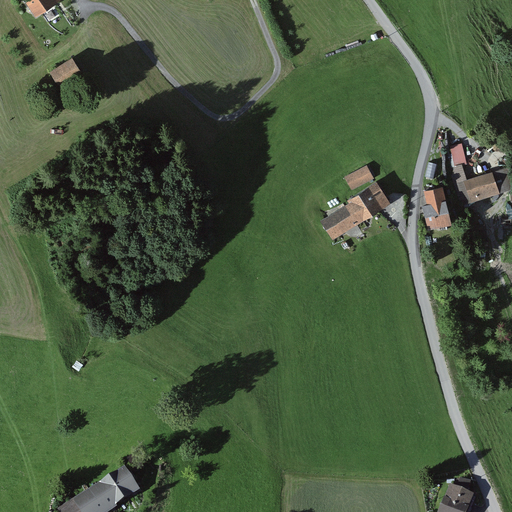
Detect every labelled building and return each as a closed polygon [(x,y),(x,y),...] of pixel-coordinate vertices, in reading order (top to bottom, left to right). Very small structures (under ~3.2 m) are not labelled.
[(58,0),(33,0),(28,4),(36,16),(59,0),(58,0)] [(72,60),(52,72),(63,88),(82,76),(72,60)] [(452,144),(453,163),(466,163),(465,143),(452,144)] [(366,167),(346,178),(353,190),(373,178),(366,167)] [(511,176),(510,170),(467,183),(473,204),(511,192),(511,176)] [(466,180),(456,182),(460,204),(470,202),(466,180)] [(323,222),(333,239),(389,203),(377,183),(349,201),(351,204),(323,222)] [(442,189),(426,192),(430,206),(425,208),(430,228),(450,224),(442,189)] [(124,471),(60,511),(59,511),(111,511),(139,494),(124,471)] [(469,493),(471,481),(460,479),(458,491),(469,493)] [(466,511),(472,498),(451,489),(441,511),(466,511)]
